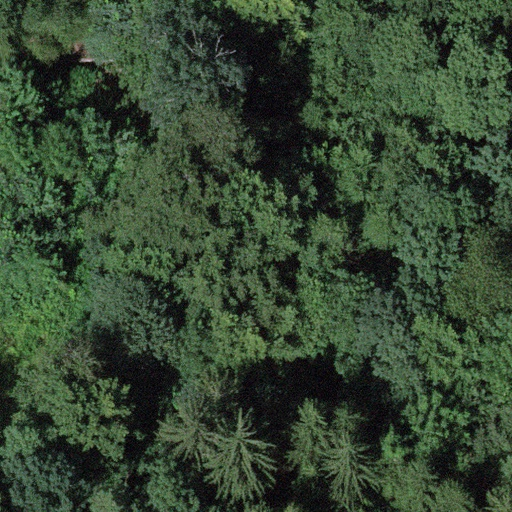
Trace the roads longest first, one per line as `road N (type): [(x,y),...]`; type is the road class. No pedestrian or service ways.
road 1 (track): [(511,402),(382,422),(0,407)]
road 2 (track): [(267,511),(0,425)]
